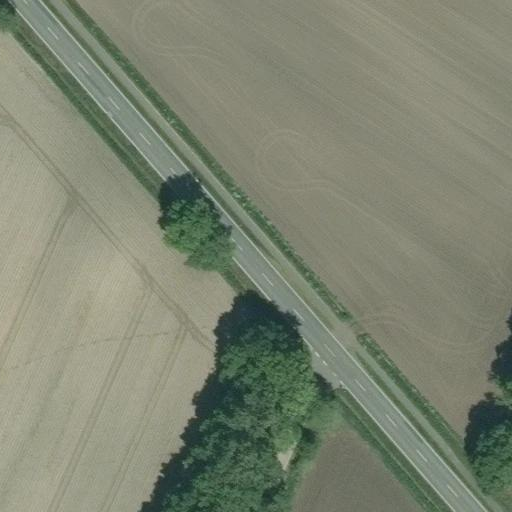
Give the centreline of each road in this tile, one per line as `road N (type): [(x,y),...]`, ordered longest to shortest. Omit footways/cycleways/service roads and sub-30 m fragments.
road 1 (tertiary): [(23,0),(339,361)]
road 2 (tertiary): [(339,361),(471,511)]
road 3 (unclassified): [(261,511),(307,406),(339,361)]
